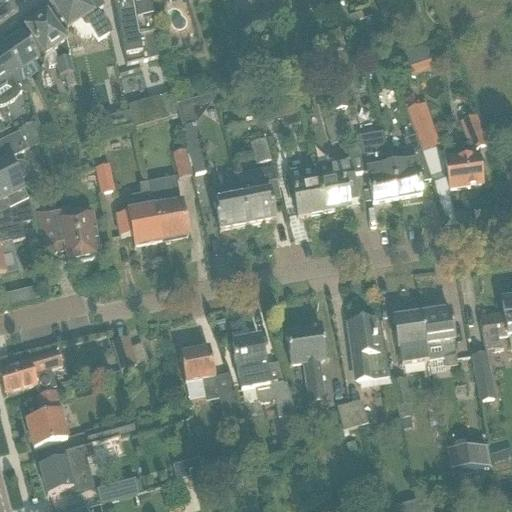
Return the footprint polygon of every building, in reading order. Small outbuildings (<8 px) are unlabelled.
[(103,9),(102,8),(97,0),(58,0),(50,5),(66,32),(72,28),(75,32),(77,36),(81,38),(85,39),(89,38),(93,37),(97,44),(111,36),(97,13),(103,9)] [(131,0),(109,0),(114,6),(125,68),(142,64),(136,23),(132,2),(131,0)] [(131,0),(132,2),(136,23),(142,64),(159,60),(152,19),(146,0),(131,0)] [(45,17),(24,32),(45,61),(47,71),(56,68),(60,80),(73,77),(65,46),(45,17)] [(359,25),(350,28),(354,39),(363,35),(359,25)] [(339,33),(317,39),(322,57),(344,50),(339,33)] [(39,59),(33,50),(21,34),(2,47),(19,73),(24,88),(25,94),(26,94),(23,84),(40,73),(33,63),(39,59)] [(372,35),(357,40),(364,59),(378,54),(372,35)] [(2,47),(0,48),(0,109),(7,106),(13,101),(20,95),(18,92),(24,88),(19,73),(2,47)] [(403,55),(411,78),(434,70),(426,47),(403,55)] [(335,68),(323,72),(327,86),(328,89),(339,86),(335,68)] [(339,86),(328,89),(334,114),(346,111),(339,86)] [(169,97),(135,106),(126,109),(128,115),(132,129),(132,131),(175,119),(169,97)] [(292,101),(261,109),(265,126),(280,121),(297,117),(292,101)] [(406,113),(414,136),(428,131),(420,109),(406,113)] [(128,115),(86,125),(90,139),(132,129),(128,115)] [(469,147),(443,151),(445,165),(446,173),(449,193),(481,188),(478,168),(475,152),(486,147),(487,146),(476,118),(459,125),(469,147)] [(336,120),(324,123),(328,135),(339,132),(336,120)] [(194,126),(179,130),(191,176),(191,178),(206,174),(194,126)] [(382,135),(357,140),(358,146),(361,161),(363,175),(366,174),(368,187),(372,207),(396,202),(389,158),(388,155),(382,135)] [(0,203),(5,201),(23,192),(18,183),(23,180),(25,178),(26,175),(26,171),(25,168),(22,166),(18,165),(15,166),(12,159),(26,153),(18,137),(0,145),(0,203)] [(405,150),(388,155),(389,158),(396,202),(421,198),(419,186),(431,184),(415,138),(402,142),(405,150)] [(264,141),(249,145),(254,167),(258,167),(270,163),(264,141)] [(184,154),(170,157),(176,180),(177,182),(190,179),(184,154)] [(107,163),(92,167),(99,196),(113,194),(107,163)] [(357,197),(348,163),(313,170),(322,216),(348,211),(346,199),(357,197)] [(322,216),(313,170),(313,169),(312,169),(312,170),(289,175),(289,174),(288,174),(297,221),(322,216)] [(274,225),(270,206),(268,195),(278,193),(272,172),(251,176),(253,186),(238,189),(240,198),(246,230),(274,225)] [(187,242),(180,206),(175,181),(149,186),(160,247),(187,242)] [(160,247),(149,186),(136,188),(138,198),(128,200),(125,207),(127,215),(115,217),(119,240),(131,238),(134,252),(160,247)] [(223,191),(212,194),(213,203),(212,203),(219,236),(246,230),(240,198),(238,189),(223,192),(223,191)] [(31,202),(28,203),(30,213),(33,213),(40,211),(38,201),(31,202)] [(0,278),(4,278),(18,274),(10,246),(24,243),(20,230),(33,227),(28,203),(8,213),(12,228),(0,230),(0,278)] [(62,212),(37,217),(45,258),(65,254),(67,265),(78,263),(81,267),(91,265),(93,260),(100,259),(96,239),(91,219),(64,224),(62,212)] [(511,352),(511,303),(501,305),(503,319),(480,322),(484,349),(499,347),(498,339),(509,338),(511,353),(511,352)] [(448,313),(420,317),(426,358),(427,365),(443,363),(444,371),(456,369),(448,313)] [(394,320),(392,320),(393,324),(393,325),(393,326),(394,330),(394,331),(397,354),(399,354),(401,369),(427,366),(427,365),(426,358),(420,317),(420,316),(419,316),(419,318),(394,321),(394,320)] [(381,341),(375,342),(372,325),(348,328),(356,385),(388,381),(387,370),(386,370),(384,355),(383,355),(381,341)] [(322,348),(320,332),(285,338),(289,369),(301,367),(307,406),(323,404),(317,364),(328,362),(326,347),(322,348)] [(135,369),(127,342),(111,347),(120,374),(135,369)] [(264,370),(263,362),(259,343),(231,348),(240,395),(255,392),(257,404),(261,407),(274,404),(278,421),(296,417),(286,387),(282,388),(277,368),(264,370)] [(214,380),(212,372),(208,352),(178,358),(184,387),(185,387),(187,398),(202,395),(203,397),(214,395),(212,381),(214,380)] [(486,355),(472,358),(480,404),(495,402),(486,355)] [(43,375),(62,369),(57,356),(15,368),(16,371),(0,375),(0,379),(6,399),(35,390),(37,397),(55,392),(51,377),(45,379),(43,375)] [(405,383),(391,386),(398,420),(408,417),(407,409),(409,404),(405,383)] [(230,389),(215,394),(227,433),(243,428),(230,389)] [(66,443),(54,397),(36,402),(42,420),(26,425),(33,452),(66,443)] [(349,406),(355,430),(367,427),(361,403),(349,406)] [(355,430),(349,406),(337,409),(343,433),(355,430)] [(87,433),(90,448),(134,436),(130,421),(87,433)] [(468,452),(446,451),(450,472),(491,472),(486,447),(468,450),(468,452)] [(502,447),(488,451),(491,462),(505,458),(502,447)] [(64,464),(58,466),(39,471),(47,499),(74,491),(70,477),(87,472),(83,459),(93,456),(90,448),(62,456),(64,464)] [(199,462),(172,469),(177,487),(203,479),(199,462)] [(133,484),(97,493),(101,508),(137,498),(133,484)] [(317,496),(305,499),(308,511),(319,508),(317,496)]
